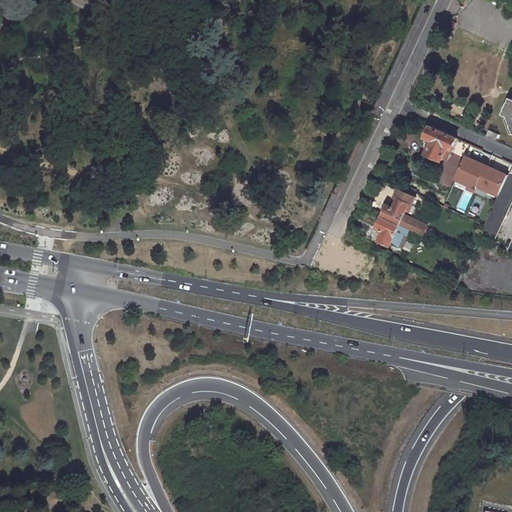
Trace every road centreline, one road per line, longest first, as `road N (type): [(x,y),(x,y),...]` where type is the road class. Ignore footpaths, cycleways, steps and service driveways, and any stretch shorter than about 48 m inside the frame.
road 1 (trunk): [(165,511),(145,459),(148,423),(179,391),(206,387),(239,395),(270,417),(344,511)]
road 2 (motorway): [(82,292),(351,347)]
road 3 (motorway): [(511,353),(262,297)]
road 4 (trunk): [(511,316),(262,297)]
road 5 (trunk): [(511,365),(472,383),(440,414),(410,461),(396,511)]
road 6 (secondary): [(110,467),(78,341),(82,292)]
road 7 (motorway): [(262,297),(87,265)]
road 8 (motorway): [(351,347),(511,389)]
road 9 (motorway): [(351,347),(511,373)]
road 10 (residential): [(335,235),(395,101)]
road 11 (residential): [(511,156),(395,101)]
